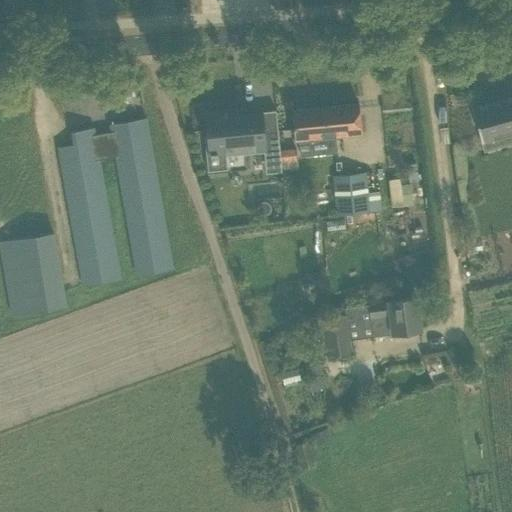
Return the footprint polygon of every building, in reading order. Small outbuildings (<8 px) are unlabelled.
[(475,107),(474,107),(479,127),(483,142),(502,137),(504,145),(511,142),(511,96),(475,107)] [(358,102),(291,109),(294,139),(361,132),(358,102)] [(217,154),(217,152),(224,151),(264,147),(265,163),(280,162),(277,130),(263,132),(261,113),(243,114),(243,110),(239,110),(236,110),(206,113),(210,153),(210,155),(217,154)] [(58,146),(61,165),(83,285),(120,278),(99,160),(115,157),(137,275),(172,268),(148,136),(145,117),(109,123),(111,131),(94,134),(93,127),(71,130),(73,143),(58,146)] [(283,162),(298,160),(296,147),(282,149),(283,162)] [(415,163),(406,165),(409,181),(418,180),(415,163)] [(365,174),(331,177),(334,216),(380,211),(377,191),(367,192),(365,174)] [(399,177),(387,178),(390,206),(402,205),(401,193),(399,177)] [(66,305),(53,232),(0,241),(0,244),(12,315),(66,305)] [(410,254),(401,257),(404,266),(413,263),(410,254)] [(415,296),(366,303),(371,337),(400,332),(420,329),(415,296)] [(344,314),(320,317),(323,337),(326,357),(351,352),(349,341),(345,314),(344,314)] [(311,378),(308,379),(313,391),(323,388),(318,375),(311,378)] [(346,378),(332,399),(341,405),(356,384),(346,378)] [(295,446),(302,469),(315,465),(307,442),(295,446)]
